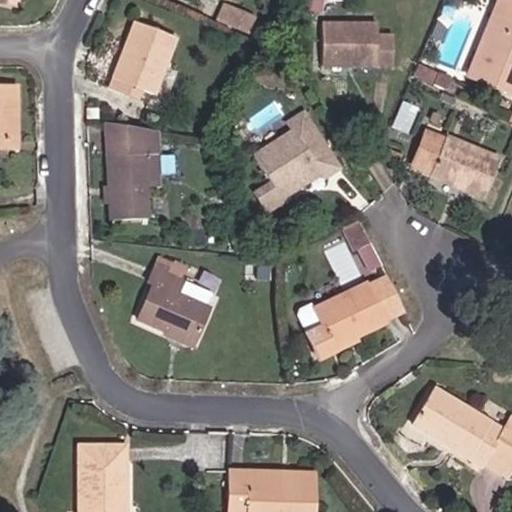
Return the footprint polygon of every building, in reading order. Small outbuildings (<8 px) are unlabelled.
[(302,0),(302,1),(339,10),(341,0),(302,0)] [(511,0),(497,0),(467,77),(509,94),(511,86),(511,0)] [(246,32),(251,21),(223,9),(219,20),(246,32)] [(153,96),(175,38),(134,23),(112,80),(140,90),(153,96)] [(391,68),(392,36),(376,36),(376,24),(320,24),(320,67),(391,68)] [(445,91),(450,79),(437,73),(432,85),(445,91)] [(136,100),(140,90),(112,80),(108,88),(136,100)] [(0,142),(15,143),(15,88),(0,88),(0,142)] [(404,133),(414,109),(403,104),(393,128),(404,133)] [(98,118),(98,108),(86,109),(87,119),(98,118)] [(338,168),(303,113),(288,123),(292,131),(254,155),(272,182),(254,194),(266,212),(283,201),(279,195),(317,171),(322,178),(338,168)] [(146,186),(144,154),(158,153),(157,132),(104,123),(109,221),(147,220),(146,186)] [(482,199),(498,160),(444,138),(443,141),(425,133),(412,167),(429,174),(428,176),(482,199)] [(399,167),(403,156),(388,149),(383,160),(399,167)] [(0,159),(12,160),(12,151),(0,150),(0,159)] [(158,186),(158,153),(144,154),(146,186),(158,186)] [(343,224),(355,250),(369,243),(357,217),(343,224)] [(193,342),(209,308),(176,294),(182,280),(167,274),(172,264),(158,258),(147,283),(151,285),(136,320),(163,333),(164,329),(193,342)] [(367,283),(386,323),(402,315),(383,275),(367,283)] [(209,308),(215,294),(182,280),(176,294),(209,308)] [(308,305),(297,311),(296,315),(317,359),(331,353),(330,349),(386,323),(367,283),(311,311),(308,305)] [(193,342),(164,329),(163,333),(161,336),(191,349),(193,342)] [(511,467),(511,421),(508,419),(501,431),(432,390),(411,426),(480,468),(483,464),(506,479),(511,467)] [(124,508),(124,447),(78,447),(77,511),(117,511),(118,507),(124,508)] [(313,511),(314,484),(279,483),(280,474),(227,473),(225,511),(313,511)] [(314,484),(315,475),(280,474),(279,483),(314,484)]
